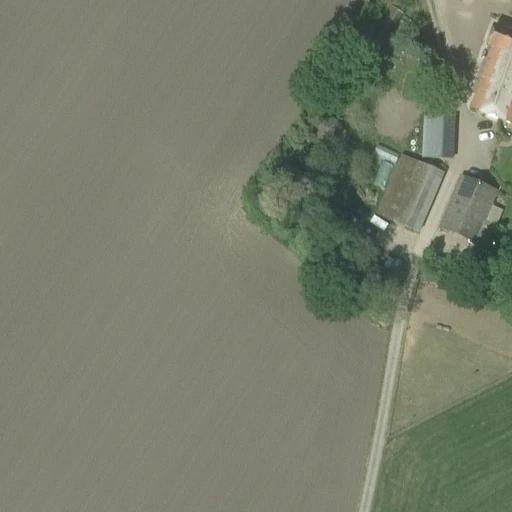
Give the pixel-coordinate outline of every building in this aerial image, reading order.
[(371,62),(402,15),(388,6),(357,53),(371,62)] [(480,78),(469,110),(511,125),(511,34),(496,28),(488,50),(491,51),(481,78),(480,78)] [(455,159),(455,118),(424,117),(423,158),(455,159)] [(418,234),(443,174),(401,156),(375,216),(418,234)] [(487,251),(497,228),(485,223),(498,193),(461,177),(439,230),(487,251)] [(385,298),(394,276),(358,260),(348,282),(385,298)] [(508,281),(493,276),(490,283),(511,289),(511,278),(509,278),(508,281)]
